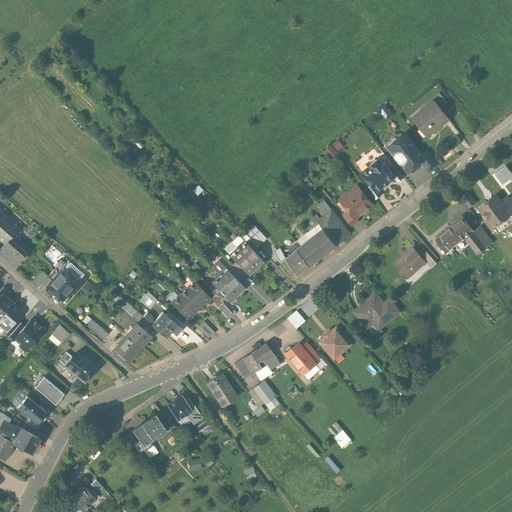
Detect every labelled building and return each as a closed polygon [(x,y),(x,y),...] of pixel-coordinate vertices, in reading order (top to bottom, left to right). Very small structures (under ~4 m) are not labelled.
[(432,99),(433,100),(440,109),(447,104),(439,93),(432,99)] [(433,100),(411,117),(426,137),(448,120),(440,109),(433,100)] [(382,103),(372,112),(377,117),(382,113),(387,119),(392,115),(382,103)] [(419,162),(425,157),(421,153),(404,132),(386,147),(407,172),(409,170),(411,170),(414,168),(414,166),(419,162)] [(338,141),(333,145),(338,151),(343,147),(338,141)] [(337,152),(332,146),(325,151),(330,158),(337,152)] [(426,149),(421,153),(425,157),(419,162),(427,171),(437,162),(433,157),(426,149)] [(434,155),(433,157),(437,162),(440,165),(442,163),(440,160),(441,159),(438,155),(435,157),(434,155)] [(389,170),(385,164),(383,164),(379,159),(377,160),(375,160),(370,164),(370,166),(361,173),(371,185),(377,192),(378,191),(394,178),(395,177),(389,170)] [(511,173),(505,166),(495,174),(503,184),(511,177),(511,173)] [(393,167),(389,170),(395,177),(394,178),(398,183),(403,179),(393,167)] [(195,194),(202,188),(198,184),(191,189),(195,194)] [(377,192),(371,185),(367,188),(377,200),(382,196),(378,191),(377,192)] [(349,211),(355,219),(356,218),(373,205),(357,186),(339,200),(349,211)] [(475,203),(467,192),(461,197),(469,208),(475,203)] [(511,192),(504,198),(506,200),(502,203),(510,215),(511,217),(511,192)] [(495,195),(478,207),(493,227),(510,215),(502,203),(495,195)] [(324,229),(335,244),(349,233),(326,202),(319,207),(326,217),(319,222),(320,223),(324,229)] [(355,219),(349,211),(343,216),(352,227),(359,221),(356,218),(355,219)] [(6,216),(3,213),(0,216),(0,241),(4,244),(13,234),(18,227),(16,225),(14,227),(4,219),(6,216)] [(461,218),(436,238),(448,252),(464,240),(463,238),(466,236),(472,231),(461,218)] [(157,231),(162,224),(156,220),(151,227),(157,231)] [(324,229),(320,223),(296,241),(301,247),(324,229)] [(480,225),(472,231),(466,236),(468,239),(467,240),(478,253),(493,241),(480,225)] [(301,247),(286,258),(299,275),(337,246),(335,244),(324,229),(301,247)] [(18,263),(27,253),(17,244),(20,241),(13,234),(4,244),(0,248),(18,263)] [(245,235),(241,239),(254,254),(257,252),(256,251),(256,249),(257,248),(245,235)] [(238,236),(230,243),(255,269),(262,262),(254,254),(241,239),(238,236)] [(230,243),(223,249),(234,261),(242,269),(248,275),(255,269),(230,243)] [(281,261),(286,258),(280,248),(276,250),(281,261)] [(413,249),(395,264),(408,278),(426,263),(420,257),(413,249)] [(425,252),(420,257),(426,263),(430,269),(436,264),(425,252)] [(211,268),(218,276),(226,269),(218,261),(211,268)] [(237,273),(242,269),(234,261),(230,265),(237,273)] [(70,263),(64,269),(78,281),(82,276),(83,275),(70,263)] [(200,270),(194,264),(190,268),(196,274),(200,270)] [(237,273),(230,265),(226,269),(233,277),(237,273)] [(64,269),(62,268),(46,287),(62,301),(70,291),(78,282),(78,281),(64,269)] [(218,276),(237,295),(244,288),(233,277),(226,269),(218,276)] [(38,287),(47,277),(42,272),(33,283),(38,287)] [(78,282),(70,291),(75,295),(79,290),(84,284),(87,281),(82,276),(78,281),(78,282)] [(225,297),(230,302),(237,295),(218,276),(212,283),(217,288),(225,297)] [(185,288),(202,307),(206,303),(210,303),(210,299),(193,281),(185,288)] [(89,288),(84,284),(79,290),(84,294),(89,288)] [(0,291),(0,300),(4,296),(8,291),(4,287),(0,291)] [(177,296),(195,314),(198,310),(202,311),(202,307),(185,288),(177,296)] [(225,297),(217,288),(213,292),(221,301),(225,297)] [(147,293),(140,301),(149,308),(155,300),(147,293)] [(376,295),(354,314),(366,327),(372,321),(379,329),(398,313),(387,300),(383,303),(376,295)] [(0,319),(14,304),(4,296),(0,300),(0,319)] [(191,317),(195,314),(177,296),(170,303),(187,321),(191,321),(191,317)] [(220,302),(215,297),(212,300),(217,305),(220,302)] [(135,312),(123,300),(119,305),(131,316),(135,312)] [(24,312),(14,304),(0,319),(0,326),(5,331),(6,332),(18,319),(24,312)] [(231,313),(222,304),(219,308),(227,317),(231,313)] [(296,312),(287,319),(296,329),(305,322),(296,312)] [(166,317),(162,314),(152,325),(166,337),(171,332),(176,336),(182,330),(170,320),(172,318),(168,314),(166,317)] [(87,316),(82,321),(103,339),(108,334),(102,329),(106,325),(94,315),(90,320),(87,316)] [(214,330),(218,327),(208,317),(204,320),(214,330)] [(22,322),(18,319),(6,332),(5,331),(4,332),(9,337),(10,336),(19,326),(22,322)] [(45,331),(31,320),(23,329),(14,340),(13,341),(27,352),(45,331)] [(213,333),(203,323),(198,328),(208,338),(213,333)] [(150,337),(135,324),(125,335),(140,348),(141,346),(150,337)] [(23,329),(19,326),(10,336),(14,340),(23,329)] [(68,334),(59,326),(50,337),(59,345),(68,334)] [(337,327),(319,342),(322,346),(334,360),(352,345),(339,330),(337,327)] [(140,348),(125,335),(113,348),(128,361),(140,348)] [(278,362),(266,343),(250,354),(257,365),(260,369),(266,365),(269,369),(278,362)] [(286,353),(285,354),(301,373),(314,362),(302,348),(298,343),(293,348),(290,348),(287,350),(286,353)] [(306,344),(302,348),(314,362),(319,357),(306,344)] [(257,365),(250,354),(234,365),(244,379),(260,369),(257,365)] [(80,360),(73,355),(64,366),(81,379),(85,383),(96,369),(90,365),(93,361),(86,356),(85,358),(82,357),(80,360)] [(325,364),(319,357),(314,362),(301,373),(308,380),(325,364)] [(44,377),(52,384),(57,379),(43,368),(39,373),(44,377)] [(235,397),(220,375),(208,384),(223,405),(235,397)] [(44,377),(36,388),(56,404),(64,394),(52,384),(44,377)] [(284,410),(264,384),(250,395),(259,407),(263,405),(265,407),(267,405),(276,416),(284,410)] [(401,391),(394,384),(388,390),(395,397),(401,391)] [(48,413),(28,395),(18,407),(39,424),(48,413)] [(185,399),(183,396),(168,406),(178,420),(187,414),(198,431),(207,426),(188,397),(185,399)] [(166,430),(156,414),(133,429),(143,445),(166,430)] [(16,424),(15,426),(0,416),(0,434),(15,443),(33,453),(41,438),(16,424)] [(342,428),(332,436),(342,446),(351,438),(342,428)] [(0,455),(6,459),(15,443),(0,434),(0,455)] [(143,449),(148,457),(157,451),(152,444),(143,449)] [(200,459),(189,461),(190,472),(201,470),(200,459)] [(246,479),(256,475),(253,466),(243,469),(246,479)] [(102,487),(96,480),(92,483),(98,490),(102,487)] [(88,491),(84,487),(71,498),(74,502),(83,511),(89,507),(96,501),(95,500),(88,491)] [(91,489),(88,491),(95,500),(98,497),(91,489)] [(83,511),(74,502),(62,511),(83,511)]
